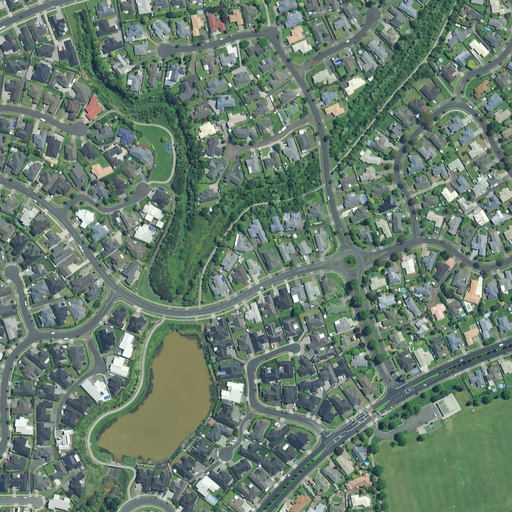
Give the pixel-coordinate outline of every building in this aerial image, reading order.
[(136,13),(133,0),(128,0),(129,3),(122,4),(123,11),(129,10),(130,13),(136,13)] [(152,2),(151,0),(135,0),(136,3),(142,2),(142,8),(139,9),(140,14),(152,13),(150,2),(152,2)] [(172,0),(174,6),(177,6),(177,9),(181,8),(186,7),(185,0),(172,0)] [(282,0),(282,1),(279,2),(281,7),(279,8),(281,13),(297,7),(295,2),(291,4),(289,0),(282,0)] [(317,4),(315,0),(307,0),(309,3),(306,4),(308,12),(313,10),(314,11),(320,10),(318,4),(317,4)] [(339,10),(336,0),(324,0),(326,5),(331,4),(333,11),(339,10)] [(412,2),(409,0),(408,0),(406,5),(401,2),(398,8),(407,13),(407,14),(415,18),(417,14),(415,13),(417,11),(409,7),(412,2)] [(496,1),(495,0),(489,0),(490,5),(492,5),(492,13),(500,13),(500,14),(505,14),(504,9),(500,9),(499,6),(499,0),(496,1)] [(99,3),(100,4),(98,4),(99,7),(100,11),(97,12),(99,18),(115,13),(114,8),(108,9),(106,2),(103,3),(103,2),(99,3)] [(353,10),(349,4),(343,8),(350,20),(354,18),(356,18),(357,17),(361,14),(357,8),(353,10)] [(249,8),(248,5),(242,6),(246,24),(252,22),(251,17),(257,16),(256,9),(252,10),(251,7),(249,8)] [(399,13),(400,12),(393,6),(389,11),(396,16),(399,13)] [(483,16),(467,6),(464,11),(462,10),(459,14),(464,17),(466,13),(468,15),(466,18),(471,20),(472,19),(476,19),(480,21),(483,16)] [(243,24),(239,9),(233,11),(234,15),(229,17),(231,22),(237,21),(238,25),(243,24)] [(303,21),(300,13),(291,16),(291,15),(286,16),(288,21),(285,22),(287,28),(293,26),(293,24),(303,21)] [(399,13),(396,16),(391,23),(400,29),(402,26),(401,26),(407,19),(399,13)] [(216,22),(215,14),(208,15),(211,33),(217,31),(216,28),(220,28),(221,32),(226,31),(223,20),(216,22)] [(55,15),(49,17),(53,26),(58,38),(63,36),(62,33),(65,32),(64,28),(66,28),(64,24),(66,23),(64,18),(61,19),(60,19),(57,20),(55,15)] [(197,18),(197,15),(191,16),(194,30),(193,30),(194,36),(200,35),(198,29),(201,28),(201,26),(204,26),(203,22),(201,22),(200,18),(197,18)] [(351,28),(344,15),(340,18),(341,20),(336,22),(335,20),(333,21),(335,25),(334,26),(336,30),(343,26),(345,31),(351,28)] [(506,21),(505,19),(499,18),(498,20),(490,18),(488,25),(496,27),(496,29),(501,31),(503,25),(504,25),(506,24),(506,21)] [(109,28),(107,20),(103,21),(103,20),(95,22),(96,26),(100,25),(102,30),(97,31),(99,37),(117,31),(115,26),(109,28)] [(186,29),(184,20),(176,22),(178,29),(177,30),(178,35),(179,35),(180,38),(184,37),(184,36),(191,35),(190,29),(186,29)] [(35,22),(29,25),(36,42),(42,39),(40,35),(47,33),(46,32),(47,31),(46,28),(45,28),(43,25),(37,28),(35,22)] [(153,24),(152,27),(152,29),(154,29),(156,31),(154,32),(159,36),(163,32),(166,35),(172,30),(169,27),(166,24),(165,25),(162,22),(160,24),(159,22),(157,24),(153,24)] [(326,30),(322,22),(311,27),(319,45),(326,42),(323,36),(322,32),(326,30)] [(29,31),(27,25),(21,28),(23,33),(21,33),(22,34),(19,36),(21,41),(23,40),(25,45),(24,45),(27,51),(33,48),(33,47),(34,46),(28,32),(29,31)] [(135,29),(126,31),(128,38),(136,36),(137,38),(143,37),(141,32),(142,32),(141,27),(140,27),(140,25),(134,26),(135,29)] [(303,31),(301,27),(291,31),(293,36),(287,39),(290,44),(303,38),(300,32),(303,31)] [(397,34),(392,28),(387,33),(384,29),(379,33),(392,46),(396,43),(394,41),(396,39),(396,37),(395,36),(397,34)] [(453,37),(446,43),(450,48),(458,41),(460,42),(465,38),(461,33),(460,34),(456,29),(451,34),(453,37)] [(12,37),(10,33),(5,35),(7,40),(4,42),(5,43),(1,45),(4,52),(7,50),(8,51),(13,48),(15,52),(19,50),(18,47),(18,46),(13,37),(12,37)] [(501,39),(501,36),(498,35),(496,36),(495,37),(487,33),(484,38),(492,42),(490,45),(496,48),(498,43),(499,44),(501,39)] [(115,41),(113,37),(108,39),(110,43),(103,45),(105,49),(102,50),(104,55),(124,47),(122,41),(117,43),(116,40),(115,41)] [(73,47),(71,40),(65,41),(67,49),(60,52),(63,60),(70,58),(72,67),(79,65),(73,47)] [(308,46),(305,40),(292,46),(294,52),(300,49),(302,54),(312,49),(310,45),(308,46)] [(474,40),(468,45),(472,50),(473,49),(479,55),(480,54),(484,58),(489,53),(480,43),(479,45),(474,40)] [(372,52),(379,61),(386,55),(379,47),(376,49),(370,42),(366,46),(371,53),(372,52)] [(150,48),(149,44),(134,46),(136,55),(140,54),(141,56),(147,55),(146,50),(147,49),(150,48)] [(264,53),(259,44),(254,47),(253,46),(246,50),(250,57),(257,53),(259,56),(264,53)] [(38,52),(38,56),(52,56),(53,51),(54,51),(55,46),(50,46),(50,45),(46,45),(46,46),(42,46),(42,47),(37,47),(37,52),(38,52)] [(464,50),(453,59),(461,68),(467,63),(463,60),(469,55),(464,50)] [(366,63),(362,67),(366,72),(372,67),(374,69),(378,65),(366,51),(362,55),(363,56),(361,58),(366,63)] [(236,58),(234,52),(227,54),(228,56),(225,57),(223,53),(219,55),(223,66),(227,65),(227,63),(231,62),(232,64),(236,62),(235,59),(236,58)] [(127,64),(120,54),(114,58),(118,63),(112,66),(119,76),(124,73),(121,69),(127,64)] [(211,73),(217,72),(214,61),(214,59),(213,55),(201,58),(203,66),(207,65),(209,70),(210,70),(211,73)] [(354,61),(352,55),(342,59),(343,62),(342,62),(344,66),(345,66),(348,74),(355,71),(351,62),(354,61)] [(276,66),(270,56),(261,62),(263,65),(260,67),(264,73),(276,66)] [(18,63),(8,61),(6,72),(17,74),(17,70),(21,71),(21,69),(27,70),(28,63),(19,61),(18,63)] [(46,81),(47,81),(51,68),(48,67),(48,65),(42,63),(41,65),(37,63),(36,68),(37,68),(35,74),(34,73),(32,79),(41,83),(41,82),(45,83),(46,81)] [(157,64),(151,64),(151,68),(148,67),(147,75),(149,75),(149,83),(151,83),(151,87),(156,88),(157,79),(160,80),(161,74),(156,73),(157,64)] [(187,68),(171,64),(170,70),(172,70),(170,79),(170,80),(177,81),(179,72),(185,74),(187,68)] [(444,66),(438,71),(449,83),(454,78),(451,74),(455,71),(450,65),(446,68),(444,66)] [(315,84),(316,83),(318,82),(318,83),(327,79),(329,83),(337,80),(334,74),(330,76),(327,69),(314,75),(315,76),(312,77),(314,80),(313,80),(315,84)] [(282,76),(278,70),(271,74),(275,80),(270,83),(273,88),(286,80),(282,75),(282,76)] [(59,73),(54,71),(48,85),(54,88),(56,82),(63,85),(63,86),(68,88),(74,74),(69,72),(67,77),(63,75),(63,76),(58,74),(59,73)] [(243,74),(242,72),(235,75),(237,77),(234,79),(237,87),(251,81),(247,73),(243,74)] [(492,81),(501,91),(507,85),(504,81),(508,78),(503,73),(499,77),(498,76),(492,81)] [(142,75),(128,74),(128,80),(132,80),(131,91),(138,92),(140,81),(142,81),(142,75)] [(210,87),(211,87),(208,90),(212,94),(227,83),(224,78),(219,82),(216,77),(207,83),(207,85),(208,87),(210,87)] [(349,85),(349,87),(345,89),(348,96),(354,92),(353,91),(366,83),(363,80),(362,81),(361,78),(358,79),(357,78),(354,79),(348,82),(349,85)] [(11,84),(7,83),(6,90),(13,92),(11,100),(16,102),(21,82),(15,80),(14,84),(11,83),(11,84)] [(200,93),(196,87),(191,89),(187,81),(182,83),(185,88),(184,92),(178,96),(182,103),(200,93)] [(85,88),(75,82),(72,88),(76,90),(75,91),(78,93),(76,98),(85,103),(91,93),(88,91),(85,89),(85,88)] [(482,82),(472,90),(474,92),(473,93),(474,94),(472,96),(475,100),(479,97),(478,95),(483,92),(484,94),(488,91),(482,82)] [(44,89),(32,84),(28,94),(31,96),(34,98),(33,102),(38,104),(44,89)] [(420,91),(431,102),(441,92),(435,87),(432,90),(427,85),(420,91)] [(247,96),(244,97),(247,102),(255,99),(256,99),(261,97),(259,92),(260,91),(258,86),(251,89),(252,92),(247,95),(247,96)] [(283,104),(285,103),(286,103),(290,100),(289,100),(295,96),(291,90),(290,91),(288,88),(284,91),(285,93),(282,95),(283,96),(279,98),(283,104)] [(331,103),(331,101),(333,100),(339,97),(336,91),(334,92),(333,92),(328,94),(327,93),(325,92),(323,93),(322,95),(322,96),(321,96),(324,101),(326,105),(331,103)] [(55,97),(48,94),(47,96),(45,95),(43,99),(45,99),(44,102),(51,106),(48,111),(54,113),(59,102),(61,97),(56,95),(55,97)] [(502,100),(498,95),(494,98),(493,96),(488,100),(490,103),(485,107),(489,112),(493,108),(502,100)] [(89,112),(86,115),(91,121),(96,117),(95,116),(102,111),(96,104),(99,99),(93,96),(89,105),(85,108),(89,112)] [(232,100),(229,100),(229,96),(225,96),(225,97),(218,97),(218,100),(217,100),(218,109),(224,109),(224,107),(235,107),(235,100),(232,100)] [(77,103),(68,100),(65,108),(68,109),(67,110),(71,112),(69,119),(74,121),(77,113),(74,112),(77,103)] [(267,106),(264,100),(257,104),(260,107),(255,111),(255,112),(253,113),(256,118),(264,113),(264,114),(269,111),(266,107),(267,106)] [(425,111),(421,108),(425,104),(420,100),(418,102),(417,100),(415,102),(413,100),(409,105),(420,116),(425,111)] [(340,109),(338,103),(325,109),(327,115),(333,112),(335,117),(345,112),(343,108),(340,109)] [(300,111),(297,104),(284,110),(279,112),(283,121),(289,118),(289,117),(300,111)] [(202,110),(201,106),(194,108),(195,114),(191,115),(192,120),(211,114),(211,112),(210,108),(202,110)] [(404,113),(399,109),(394,114),(403,122),(402,123),(408,128),(412,123),(408,120),(413,115),(407,110),(404,113)] [(511,114),(507,109),(499,115),(497,112),(494,114),(496,117),(494,118),(496,119),(495,120),(498,124),(511,114)] [(244,115),(243,112),(233,116),(232,113),(228,114),(230,121),(227,122),(229,128),(234,126),(234,124),(247,119),(245,115),(244,115)] [(446,128),(450,133),(462,126),(456,116),(450,120),(452,124),(446,128)] [(0,131),(10,134),(11,129),(10,129),(11,123),(8,122),(8,120),(0,118),(0,131)] [(270,120),(268,121),(267,119),(261,122),(261,121),(257,123),(262,135),(267,133),(265,129),(273,125),(270,120)] [(33,124),(27,122),(25,130),(18,128),(16,136),(20,137),(20,138),(23,139),(22,142),(28,143),(33,124)] [(212,126),(209,122),(199,128),(202,132),(199,134),(201,139),(209,134),(210,136),(217,132),(213,125),(212,126)] [(511,134),(511,122),(511,123),(511,124),(509,126),(510,128),(501,132),(504,138),(511,134)] [(399,130),(400,131),(402,128),(397,124),(396,123),(394,125),(395,126),(394,128),(391,126),(388,128),(393,132),(397,135),(399,133),(398,132),(399,130)] [(111,132),(109,126),(105,127),(105,126),(99,128),(101,134),(96,136),(97,141),(115,137),(113,131),(111,132)] [(258,136),(249,126),(246,129),(238,129),(238,128),(236,128),(236,131),(233,131),(233,133),(238,138),(247,138),(250,135),(254,140),(258,136)] [(474,133),(470,127),(466,129),(467,130),(462,133),(464,136),(459,139),(463,146),(476,138),(473,133),(474,133)] [(130,132),(120,128),(117,135),(123,137),(120,145),(126,147),(127,143),(130,144),(131,142),(132,142),(134,136),(129,134),(130,132)] [(48,131),(42,130),(41,135),(35,134),(34,138),(35,138),(34,142),(37,143),(36,144),(38,145),(37,148),(43,149),(48,131)] [(306,137),(307,137),(306,133),(297,136),(298,141),(299,140),(302,151),(311,148),(309,143),(308,144),(306,137)] [(445,138),(442,135),(439,139),(434,134),(430,138),(441,150),(445,146),(443,144),(447,141),(445,138)] [(55,137),(49,136),(47,143),(50,143),(46,156),(56,158),(58,152),(60,153),(61,150),(59,149),(61,142),(54,140),(55,137)] [(216,147),(218,144),(219,144),(216,136),(210,139),(212,142),(208,149),(207,149),(205,153),(214,157),(215,153),(221,156),(223,150),(218,148),(216,147)] [(372,143),(370,146),(385,154),(387,148),(383,146),(386,141),(380,138),(378,141),(376,140),(375,142),(373,141),(372,143)] [(300,160),(293,139),(287,141),(289,148),(283,150),(285,155),(286,154),(287,157),(288,156),(289,159),(293,158),(294,162),(300,160)] [(98,156),(88,142),(84,146),(84,147),(80,150),(85,156),(87,155),(91,160),(93,158),(94,159),(98,156)] [(470,151),(466,153),(470,159),(476,155),(476,156),(482,153),(479,147),(478,148),(474,142),(467,146),(470,151)] [(77,144),(70,144),(70,145),(65,145),(65,153),(68,153),(68,160),(77,160),(77,144)] [(123,153),(117,145),(114,148),(114,149),(110,152),(108,150),(104,154),(115,169),(123,163),(120,159),(118,160),(116,157),(113,159),(112,157),(117,153),(119,155),(123,153)] [(129,150),(130,154),(140,160),(140,161),(146,165),(150,159),(147,158),(148,156),(151,156),(150,150),(143,151),(142,146),(136,148),(136,145),(130,146),(131,149),(129,150)] [(426,150),(422,146),(418,150),(426,159),(430,156),(433,159),(437,154),(430,146),(426,150)] [(372,152),(368,149),(360,159),(364,162),(365,161),(368,163),(380,164),(381,158),(370,157),(369,156),(372,152)] [(281,167),(276,151),(271,153),(273,160),(265,162),(267,168),(273,166),(276,165),(276,168),(281,167)] [(26,156),(21,153),(19,156),(15,154),(12,162),(10,160),(8,165),(14,168),(12,173),(18,175),(26,156)] [(420,163),(417,155),(409,157),(411,164),(410,164),(411,167),(408,168),(410,174),(415,172),(414,171),(424,168),(422,162),(420,163)] [(258,162),(257,156),(250,157),(250,159),(246,160),(250,174),(259,172),(257,162),(258,162)] [(490,163),(486,156),(475,162),(477,166),(478,165),(481,169),(479,170),(481,174),(488,170),(486,165),(490,163)] [(446,168),(449,172),(454,169),(458,174),(463,170),(456,159),(446,166),(447,168),(446,168)] [(134,166),(129,161),(121,169),(133,181),(137,176),(133,172),(135,170),(132,167),(134,166)] [(29,170),(27,169),(24,175),(29,178),(28,179),(33,182),(43,166),(39,164),(38,164),(34,162),(29,170)] [(217,165),(211,162),(208,167),(211,169),(207,176),(214,180),(219,170),(220,171),(223,166),(218,163),(217,165)] [(88,178),(79,164),(75,166),(76,167),(72,169),(73,171),(69,173),(77,186),(82,184),(81,183),(85,180),(85,179),(88,178)] [(102,170),(99,164),(95,166),(95,165),(91,167),(93,169),(91,170),(93,174),(95,173),(98,179),(113,172),(110,166),(102,170)] [(439,175),(441,179),(447,176),(442,165),(429,171),(432,177),(439,175)] [(373,169),(372,166),(366,169),(367,172),(363,174),(363,175),(360,176),(362,182),(370,179),(370,181),(376,179),(374,174),(376,173),(374,168),(373,169)] [(229,170),(228,171),(225,177),(226,178),(224,181),(228,183),(230,180),(238,185),(242,179),(244,179),(242,172),(237,173),(238,176),(233,174),(234,173),(229,170)] [(487,180),(491,186),(501,180),(495,170),(490,173),(492,177),(487,180)] [(58,176),(53,173),(51,176),(48,173),(45,177),(43,176),(39,180),(45,184),(42,188),(47,191),(58,176)] [(358,181),(355,174),(346,178),(346,177),(340,179),(344,190),(349,188),(348,185),(358,181)] [(119,180),(116,175),(110,178),(115,188),(116,190),(115,190),(118,196),(125,193),(124,190),(129,187),(127,183),(125,185),(123,181),(121,181),(120,179),(119,180)] [(423,179),(421,176),(415,179),(417,183),(415,184),(417,189),(430,184),(427,177),(423,179)] [(64,180),(60,177),(50,192),(55,196),(58,191),(65,196),(72,187),(68,184),(67,185),(63,182),(64,180)] [(484,183),(480,177),(477,179),(479,181),(476,183),(477,184),(472,188),(475,194),(488,186),(485,182),(484,183)] [(459,187),(455,190),(458,195),(468,187),(461,178),(455,182),(459,187)] [(91,189),(93,195),(97,193),(99,196),(107,199),(110,191),(103,189),(105,183),(99,181),(96,187),(91,189)] [(386,187),(384,182),(377,185),(378,188),(373,190),(374,192),(371,193),(373,198),(384,193),(385,194),(390,192),(388,186),(386,187)] [(510,191),(507,187),(502,190),(504,194),(500,197),(503,202),(511,196),(511,192),(511,190),(510,191)] [(439,194),(447,203),(457,196),(453,191),(449,194),(444,188),(441,191),(442,192),(439,194)] [(171,196),(158,190),(156,195),(155,195),(152,200),(160,204),(159,207),(164,209),(166,204),(168,205),(170,201),(168,200),(171,196)] [(219,195),(218,193),(213,194),(213,190),(207,191),(205,192),(205,193),(203,194),(203,195),(200,196),(201,203),(220,198),(219,195)] [(352,197),(351,194),(344,196),(346,202),(344,203),(346,208),(352,206),(351,205),(361,201),(359,195),(352,197)] [(394,202),(391,195),(387,197),(384,198),(386,203),(380,205),(381,208),(379,208),(381,213),(398,206),(396,201),(394,202)] [(432,198),(431,195),(424,197),(425,202),(423,202),(424,208),(429,207),(429,206),(437,204),(435,197),(432,198)] [(491,198),(492,201),(493,202),(491,203),(491,202),(486,205),(488,208),(486,209),(488,212),(500,205),(495,196),(491,198)] [(12,200),(6,198),(4,202),(7,203),(5,208),(2,206),(1,210),(13,216),(15,212),(11,210),(12,208),(19,205),(17,199),(12,200)] [(474,208),(471,203),(468,205),(467,203),(465,200),(463,201),(461,199),(457,201),(465,214),(474,208)] [(146,213),(147,212),(148,213),(145,218),(151,222),(154,217),(160,220),(162,217),(162,218),(165,213),(150,204),(149,206),(146,204),(142,211),(146,213)] [(320,207),(319,204),(312,206),(313,208),(309,209),(310,214),(307,215),(308,220),(314,219),(314,218),(318,217),(319,221),(325,220),(322,207),(320,207)] [(367,212),(365,206),(357,209),(358,212),(354,213),(355,216),(351,217),(353,223),(368,217),(366,213),(367,212)] [(21,214),(20,214),(19,213),(16,217),(23,222),(22,223),(28,227),(30,224),(29,223),(33,217),(34,218),(39,211),(34,207),(31,212),(25,207),(21,212),(22,212),(21,214)] [(87,210),(80,209),(79,209),(79,213),(76,212),(76,215),(78,216),(78,217),(79,217),(79,219),(81,219),(82,221),(83,221),(83,222),(80,226),(85,229),(88,225),(94,221),(95,213),(90,213),(90,211),(87,211),(87,210)] [(489,221),(483,210),(473,216),(477,222),(480,220),(483,224),(489,221)] [(496,212),(497,214),(493,216),(494,217),(491,219),(495,225),(501,222),(502,223),(506,220),(503,215),(502,215),(499,210),(496,212)] [(132,224),(135,223),(136,225),(139,224),(137,221),(138,221),(134,213),(128,216),(126,213),(121,216),(128,230),(133,227),(132,224)] [(300,218),(299,213),(291,214),(292,218),(290,220),(286,221),(287,228),(292,227),(293,228),(299,227),(298,221),(299,218),(300,218)] [(403,232),(401,213),(393,214),(394,232),(403,232)] [(434,222),(433,227),(439,228),(442,218),(426,213),(424,219),(434,222)] [(458,218),(453,215),(448,224),(450,225),(449,227),(450,227),(448,232),(454,235),(462,219),(459,217),(458,218)] [(281,225),(278,216),(271,218),(274,225),(270,226),(272,232),(276,231),(276,232),(279,231),(279,232),(284,230),(282,224),(281,225)] [(268,241),(258,218),(252,221),(254,224),(250,226),(251,228),(248,230),(251,238),(256,236),(255,234),(258,233),(262,243),(268,241)] [(51,224),(47,219),(43,223),(41,220),(38,222),(37,220),(30,226),(33,230),(32,231),(36,236),(40,233),(51,224)] [(384,222),(382,219),(375,221),(378,228),(382,227),(384,234),(385,233),(387,238),(392,236),(386,221),(384,222)] [(7,224),(4,222),(3,224),(0,222),(0,232),(4,235),(1,239),(7,242),(15,228),(11,225),(9,228),(6,226),(7,224)] [(99,239),(108,233),(110,231),(106,225),(102,227),(98,222),(91,228),(95,233),(91,235),(96,242),(100,240),(99,239)] [(152,239),(153,237),(151,236),(149,235),(149,234),(148,233),(149,230),(148,229),(149,226),(144,224),(142,227),(140,226),(138,231),(137,230),(134,237),(150,244),(152,239)] [(475,232),(465,226),(462,231),(461,231),(459,235),(465,238),(462,243),(467,246),(475,232)] [(363,232),(361,228),(357,230),(361,239),(365,237),(368,244),(374,241),(369,229),(363,232)] [(54,233),(51,230),(46,234),(50,239),(45,242),(50,248),(56,244),(57,244),(62,240),(58,235),(57,236),(55,233),(54,233)] [(500,236),(499,231),(490,234),(493,241),(490,242),(493,254),(500,252),(498,247),(502,246),(499,236),(500,236)] [(327,238),(326,232),(320,233),(320,234),(315,235),(319,252),(325,251),(324,249),(327,248),(326,242),(324,242),(324,240),(325,240),(325,238),(327,238)] [(246,235),(237,233),(235,245),(234,245),(233,250),(247,252),(248,247),(244,246),(246,235)] [(22,237),(19,234),(17,238),(16,237),(11,243),(16,247),(12,252),(17,256),(29,240),(24,236),(22,237)] [(485,235),(478,235),(478,244),(472,244),(472,249),(480,249),(479,255),(485,256),(485,235)] [(108,238),(102,243),(106,249),(101,253),(103,255),(102,256),(104,258),(121,247),(116,241),(113,243),(111,240),(110,241),(108,238)] [(310,243),(307,244),(304,240),(297,245),(301,251),(299,251),(303,257),(307,254),(307,255),(312,252),(311,251),(313,250),(310,246),(311,245),(310,243)] [(129,250),(130,252),(137,259),(144,252),(142,250),(144,249),(141,246),(143,245),(139,241),(136,244),(135,244),(134,245),(130,241),(125,246),(130,249),(129,250)] [(296,252),(291,243),(288,244),(289,246),(285,247),(284,243),(278,246),(285,263),(291,260),(288,254),(290,253),(291,255),(296,252)] [(57,265),(74,253),(70,248),(65,252),(61,246),(59,247),(58,246),(53,249),(55,252),(52,254),(55,259),(53,260),(57,265)] [(36,252),(33,248),(31,250),(30,249),(23,254),(27,259),(22,263),(25,268),(42,256),(38,251),(36,252)] [(122,254),(120,250),(110,256),(115,264),(113,265),(116,270),(123,266),(122,265),(127,262),(125,257),(122,259),(120,255),(122,254)] [(269,252),(268,250),(263,253),(267,261),(267,262),(270,270),(276,268),(274,263),(276,262),(274,259),(272,255),(274,254),(273,251),(269,252)] [(437,254),(432,252),(430,256),(429,256),(428,259),(424,257),(422,262),(426,263),(425,266),(427,267),(426,269),(431,271),(437,254)] [(238,256),(233,253),(230,258),(226,255),(221,264),(225,267),(224,269),(229,272),(238,256)] [(75,254),(58,266),(66,278),(72,274),(67,267),(74,262),(76,265),(81,261),(75,254)] [(255,263),(252,258),(246,261),(250,269),(248,270),(251,276),(255,274),(260,272),(260,271),(261,268),(260,266),(258,265),(256,262),(255,263)] [(414,265),(413,259),(407,260),(407,261),(402,263),(403,268),(406,268),(407,274),(415,273),(414,266),(414,265)] [(122,273),(127,277),(128,275),(129,277),(128,278),(126,281),(131,285),(136,278),(134,276),(135,275),(135,273),(138,270),(138,268),(139,266),(133,262),(127,270),(125,268),(122,273)] [(444,265),(440,262),(436,266),(440,269),(434,276),(440,281),(450,267),(445,263),(444,265)] [(43,270),(39,264),(32,267),(36,273),(30,276),(33,281),(48,274),(45,269),(43,270)] [(234,278),(237,283),(239,284),(243,282),(249,279),(241,265),(234,269),(238,275),(234,278)] [(390,283),(401,281),(400,277),(402,277),(401,273),(396,274),(396,272),(394,272),(392,267),(387,269),(390,283)] [(511,280),(511,276),(510,271),(505,272),(507,278),(499,281),(500,286),(504,285),(505,291),(511,288),(510,281),(511,280)] [(464,277),(456,273),(452,285),(459,288),(457,293),(463,295),(467,284),(462,282),(464,277)] [(95,279),(91,274),(82,280),(80,277),(78,279),(77,278),(73,281),(71,282),(74,287),(72,289),(76,294),(95,279)] [(223,285),(218,275),(213,278),(214,281),(213,281),(216,287),(212,289),(216,296),(220,294),(223,293),(222,292),(229,289),(226,283),(223,285)] [(56,281),(53,276),(46,279),(54,295),(59,293),(59,292),(63,290),(63,289),(66,288),(63,283),(61,279),(56,281)] [(378,280),(378,277),(371,279),(372,284),(370,285),(372,290),(378,289),(378,287),(386,285),(384,278),(378,280)] [(334,283),(333,280),(328,281),(327,279),(321,281),(326,295),(333,292),(332,287),(336,286),(335,282),(334,283)] [(49,291),(44,280),(39,282),(40,283),(31,288),(33,293),(31,294),(35,303),(40,301),(38,299),(47,295),(46,292),(49,291)] [(311,287),(310,282),(305,283),(310,301),(314,300),(313,295),(316,294),(316,296),(321,295),(318,285),(311,287)] [(1,287),(0,283),(0,296),(13,292),(11,286),(5,288),(5,286),(1,287)] [(99,283),(96,285),(94,283),(89,286),(92,290),(87,293),(90,297),(88,299),(91,302),(100,295),(99,294),(102,291),(98,286),(100,284),(99,283)] [(306,299),(302,284),(296,286),(296,287),(291,289),(292,292),(291,292),(292,296),(294,303),(306,299)] [(428,284),(425,284),(424,285),(424,287),(415,288),(416,294),(419,294),(425,294),(425,296),(430,296),(430,291),(431,291),(431,287),(428,284)] [(486,293),(487,293),(489,293),(489,295),(488,295),(489,299),(497,297),(497,293),(499,293),(497,287),(494,288),(493,284),(486,285),(487,288),(485,288),(486,293)] [(478,295),(475,294),(477,289),(471,287),(469,292),(467,291),(464,300),(470,302),(478,305),(480,297),(478,296),(478,295)] [(291,308),(285,288),(279,290),(281,295),(275,297),(278,306),(279,306),(280,309),(284,308),(285,310),(291,308)] [(277,315),(271,295),(265,297),(267,302),(260,304),(261,309),(265,307),(266,310),(262,311),(264,316),(269,314),(270,317),(277,315)] [(386,299),(385,295),(378,297),(380,303),(379,304),(381,309),(386,308),(386,307),(396,303),(394,296),(386,299)] [(421,313),(411,298),(405,301),(411,312),(412,311),(416,316),(421,313)] [(2,306),(0,299),(0,314),(15,310),(14,304),(5,307),(5,305),(2,306)] [(83,304),(81,300),(69,307),(77,321),(86,316),(84,312),(85,311),(82,305),(83,304)] [(459,301),(457,301),(456,301),(447,305),(452,317),(459,314),(457,309),(462,308),(459,301)] [(262,321),(256,302),(250,304),(252,309),(245,312),(246,315),(245,316),(246,319),(247,319),(248,320),(255,318),(256,323),(262,321)] [(59,309),(57,303),(52,305),(60,326),(65,325),(64,321),(66,320),(65,317),(68,316),(67,312),(68,311),(66,306),(59,309)] [(446,310),(443,303),(430,309),(433,314),(435,313),(438,321),(445,318),(442,312),(446,310)] [(335,305),(329,305),(329,306),(326,307),(326,311),(328,311),(328,313),(333,313),(333,314),(338,314),(337,312),(347,311),(347,305),(335,306),(335,305)] [(40,311),(41,312),(42,317),(43,319),(41,320),(43,324),(44,323),(46,326),(50,325),(51,326),(56,324),(52,314),(53,314),(51,308),(46,310),(45,309),(40,311)] [(127,310),(123,308),(121,312),(118,310),(116,313),(115,313),(114,315),(115,315),(114,318),(112,317),(109,322),(122,329),(125,325),(122,323),(127,313),(126,313),(127,310)] [(393,312),(392,310),(389,311),(388,310),(385,312),(389,319),(383,321),(384,326),(390,326),(402,319),(399,314),(396,315),(394,311),(393,312)] [(244,319),(242,313),(228,317),(230,322),(234,321),(236,326),(232,328),(234,333),(245,329),(242,320),(244,319)] [(325,325),(321,313),(316,315),(317,318),(311,320),(310,315),(305,317),(310,331),(315,329),(315,328),(325,325)] [(17,322),(15,316),(2,320),(5,329),(6,329),(10,340),(16,338),(14,332),(20,329),(18,322),(17,322)] [(139,319),(133,316),(130,321),(131,322),(128,329),(133,332),(134,330),(138,332),(141,333),(142,330),(144,325),(145,325),(147,321),(144,319),(144,318),(141,316),(139,319)] [(508,323),(506,316),(498,319),(500,325),(499,325),(500,331),(505,330),(506,332),(511,330),(509,323),(508,323)] [(297,323),(295,317),(283,321),(287,331),(285,331),(287,337),(301,332),(300,328),(295,329),(293,324),(297,323)] [(428,322),(424,317),(415,324),(420,330),(416,333),(420,338),(429,330),(425,325),(428,322)] [(229,336),(225,318),(219,319),(220,325),(212,327),(213,331),(209,332),(210,338),(214,337),(215,341),(226,338),(226,336),(229,336)] [(349,324),(347,318),(339,320),(341,324),(336,325),(338,333),(351,328),(349,323),(349,324)] [(486,321),(485,318),(479,320),(484,333),(483,333),(485,339),(490,337),(488,332),(491,331),(490,329),(493,328),(491,323),(489,324),(488,320),(486,321)] [(275,329),(273,323),(267,324),(270,335),(269,335),(271,344),(285,339),(282,327),(275,329)] [(480,332),(477,324),(469,326),(471,331),(464,333),(467,340),(466,340),(468,346),(474,344),(471,338),(478,335),(477,333),(480,332)] [(106,334),(105,329),(98,332),(104,351),(110,350),(109,346),(116,344),(114,341),(115,340),(113,332),(106,334)] [(401,342),(396,331),(392,332),(393,334),(389,336),(391,340),(392,339),(393,343),(391,343),(394,349),(398,347),(399,348),(408,345),(406,340),(401,342)] [(258,337),(256,332),(251,333),(257,352),(263,350),(261,344),(267,342),(265,335),(258,337)] [(320,339),(318,332),(310,334),(312,341),(312,343),(308,345),(310,350),(315,349),(315,348),(328,343),(326,337),(320,339)] [(133,345),(131,344),(134,336),(126,333),(122,342),(121,342),(119,347),(125,350),(122,356),(129,358),(130,357),(134,349),(131,348),(133,345)] [(351,340),(349,333),(342,336),(343,338),(341,339),(343,345),(340,346),(342,352),(359,346),(356,340),(350,342),(349,341),(351,340)] [(254,352),(248,334),(242,336),(242,338),(238,339),(240,346),(239,346),(240,351),(247,349),(249,354),(254,352)] [(443,341),(441,334),(437,336),(437,337),(433,339),(430,340),(432,344),(430,345),(431,346),(437,359),(442,357),(440,352),(442,352),(440,346),(440,344),(442,341),(443,341)] [(456,339),(454,334),(447,336),(453,352),(457,350),(456,345),(461,343),(460,338),(456,339)] [(233,345),(232,339),(213,343),(214,349),(217,348),(218,356),(217,357),(218,361),(232,358),(231,355),(227,356),(226,351),(227,351),(226,347),(233,345)] [(57,350),(56,345),(50,346),(54,367),(60,365),(59,361),(67,359),(65,350),(59,351),(58,350),(57,350)] [(330,347),(330,348),(325,350),(324,347),(315,350),(317,355),(315,355),(312,360),(316,364),(318,361),(319,362),(321,361),(326,359),(330,358),(329,357),(336,354),(333,347),(333,345),(330,347)] [(80,347),(80,346),(75,347),(75,346),(70,347),(73,365),(76,364),(77,369),(82,368),(80,361),(86,360),(85,355),(81,355),(81,353),(84,352),(83,347),(80,347)] [(424,356),(420,349),(414,352),(422,367),(431,363),(430,362),(434,360),(430,353),(424,356)] [(34,354),(30,351),(26,355),(44,370),(48,366),(44,362),(50,355),(43,350),(38,356),(35,353),(34,354)] [(409,354),(407,350),(399,355),(400,358),(398,359),(403,369),(405,368),(407,373),(413,369),(411,365),(415,363),(412,357),(409,359),(408,358),(406,359),(405,356),(409,354)] [(360,356),(355,356),(355,359),(354,359),(351,359),(351,366),(367,367),(368,361),(363,361),(363,360),(360,360),(360,356)] [(43,371),(25,357),(22,361),(27,366),(22,371),(25,374),(25,375),(29,378),(30,376),(33,378),(37,374),(40,376),(41,375),(42,375),(44,372),(43,371)] [(125,359),(119,357),(119,359),(115,357),(113,363),(112,362),(110,369),(111,370),(111,371),(126,377),(129,368),(123,366),(125,359)] [(307,361),(305,357),(300,361),(303,366),(297,370),(302,377),(305,375),(305,376),(310,372),(312,375),(316,372),(310,363),(309,363),(308,361),(307,361)] [(353,376),(344,358),(338,361),(340,365),(334,369),(339,377),(345,373),(348,379),(353,376)] [(511,360),(501,364),(505,374),(509,372),(509,374),(511,372),(511,360)] [(294,368),(294,361),(279,362),(280,367),(285,367),(285,372),(282,373),(282,378),(294,378),(293,368),(294,368)] [(240,365),(239,363),(220,365),(221,371),(227,370),(228,374),(219,375),(220,380),(244,377),(243,371),(244,371),(243,364),(240,365)] [(338,382),(330,364),(324,367),(326,371),(320,373),(323,382),(329,380),(332,385),(338,382)] [(500,372),(497,365),(488,369),(490,374),(486,376),(490,386),(494,385),(493,383),(501,380),(498,373),(500,372)] [(70,375),(60,368),(56,374),(52,371),(49,376),(67,388),(70,383),(66,380),(70,375)] [(279,380),(277,368),(272,369),(273,373),(268,373),(267,368),(262,369),(263,372),(262,372),(263,383),(269,382),(269,381),(279,380)] [(485,384),(480,370),(475,371),(477,376),(470,379),(471,384),(477,382),(478,387),(481,386),(481,387),(484,387),(483,385),(485,384)] [(115,377),(113,377),(111,379),(111,381),(108,386),(111,388),(109,390),(115,394),(120,387),(122,388),(126,383),(122,380),(123,379),(118,375),(116,374),(115,377)] [(372,384),(365,374),(358,379),(364,388),(361,389),(366,396),(371,392),(372,394),(377,390),(376,388),(377,387),(374,382),(372,384)] [(97,402),(102,397),(99,394),(102,391),(105,394),(107,391),(105,389),(107,386),(102,382),(101,383),(98,380),(94,384),(95,386),(94,386),(87,379),(81,385),(97,402)] [(322,387),(319,379),(306,384),(305,380),(301,382),(302,383),(298,384),(301,390),(304,389),(304,391),(311,389),(312,393),(318,391),(317,388),(322,387)] [(229,386),(228,390),(228,392),(222,391),(221,395),(222,395),(221,399),(234,401),(233,402),(240,403),(242,393),(240,393),(240,391),(242,392),(244,385),(228,382),(227,386),(229,386)] [(32,383),(21,383),(21,389),(13,388),(13,395),(34,396),(35,390),(32,390),(32,383)] [(54,386),(43,384),(42,388),(45,389),(44,392),(40,391),(38,397),(58,401),(60,395),(54,394),(55,390),(53,389),(54,386)] [(279,387),(279,384),(275,384),(275,386),(273,386),(273,390),(265,390),(265,391),(263,391),(263,397),(266,397),(266,401),(273,400),(280,399),(280,387),(279,387)] [(295,396),(296,386),(284,385),(282,403),(295,404),(295,396)] [(350,391),(347,388),(343,391),(354,407),(364,400),(357,390),(354,392),(352,390),(350,391)] [(306,396),(300,393),(299,398),(301,399),(298,406),(302,408),(303,405),(305,406),(304,408),(313,411),(318,398),(312,396),(310,401),(305,399),(306,396)] [(80,398),(79,397),(78,400),(75,399),(74,400),(70,398),(67,403),(84,413),(86,410),(87,411),(90,406),(91,407),(93,403),(90,401),(91,399),(86,396),(85,397),(82,395),(80,398)] [(337,398),(335,395),(330,398),(342,415),(352,408),(346,398),(341,402),(338,397),(337,398)] [(450,395),(436,403),(444,416),(458,408),(450,395)] [(34,408),(28,408),(29,400),(20,399),(20,408),(12,408),(12,413),(33,414),(34,408)] [(327,400),(326,399),(319,415),(324,417),(323,419),(331,423),(335,415),(330,412),(333,405),(329,404),(331,401),(329,400),(330,400),(328,399),(327,400)] [(49,401),(44,401),(44,403),(41,402),(41,405),(38,405),(38,420),(50,421),(50,414),(46,414),(46,408),(53,408),(53,403),(49,403),(49,401)] [(232,409),(234,407),(225,402),(223,407),(225,408),(221,415),(218,413),(215,419),(235,429),(238,423),(232,420),(233,418),(230,417),(234,410),(232,409)] [(82,414),(68,406),(65,411),(68,413),(63,422),(74,428),(77,424),(74,422),(77,418),(80,419),(82,414)] [(24,418),(20,417),(20,420),(16,420),(15,426),(16,426),(16,432),(21,432),(21,434),(33,435),(33,431),(33,427),(27,426),(27,419),(24,419),(24,418)] [(268,424),(262,420),(261,423),(258,422),(254,428),(256,429),(253,432),(252,432),(249,437),(254,440),(255,439),(262,443),(264,438),(261,436),(268,424)] [(44,422),(38,422),(38,444),(44,444),(44,440),(51,440),(51,428),(44,428),(44,422)] [(219,425),(216,423),(213,427),(214,428),(207,438),(213,442),(215,440),(217,442),(220,437),(220,438),(223,434),(229,438),(232,433),(227,429),(227,428),(224,426),(224,427),(220,424),(219,425)] [(291,430),(286,425),(282,431),(281,430),(278,433),(273,429),(269,433),(270,434),(267,438),(272,442),(270,444),(274,448),(291,430)] [(57,444),(59,444),(59,446),(57,446),(58,449),(59,449),(59,450),(70,449),(69,445),(70,445),(70,443),(73,443),(73,440),(70,440),(69,434),(74,434),(73,430),(64,431),(65,435),(61,436),(61,437),(57,438),(57,444)] [(304,434),(302,433),(298,438),(292,433),(288,438),(290,440),(289,441),(300,451),(305,445),(305,446),(310,440),(307,438),(309,436),(305,433),(304,434)] [(26,438),(21,437),(20,439),(17,438),(14,450),(19,451),(18,453),(29,456),(31,449),(25,447),(27,440),(26,438)] [(197,447),(195,449),(194,448),(191,452),(205,462),(207,459),(214,449),(202,439),(200,442),(198,441),(195,445),(197,447)] [(255,445),(252,443),(248,451),(243,448),(240,453),(259,463),(262,458),(258,456),(259,454),(256,453),(258,450),(260,451),(262,447),(255,444),(255,445)] [(295,452),(287,444),(282,448),(279,445),(274,451),(287,463),(290,460),(291,460),(296,455),(294,453),(295,452)] [(364,449),(362,446),(358,448),(357,446),(352,449),(361,463),(367,459),(363,453),(368,450),(366,448),(364,449)] [(52,461),(51,448),(39,448),(39,450),(35,450),(35,458),(41,458),(41,457),(47,457),(47,461),(52,461)] [(76,455),(74,451),(62,457),(64,462),(65,461),(67,465),(66,466),(69,471),(75,468),(76,469),(82,466),(80,461),(77,462),(74,456),(76,455)] [(345,460),(341,455),(336,459),(348,475),(355,470),(351,464),(352,463),(350,461),(349,462),(347,459),(345,460)] [(17,460),(17,456),(11,456),(11,463),(5,463),(5,469),(24,469),(24,465),(26,465),(26,458),(22,458),(22,460),(17,460)] [(188,471),(189,470),(190,471),(193,468),(195,466),(192,464),(195,461),(190,456),(188,459),(185,456),(182,459),(185,462),(182,464),(180,464),(178,463),(174,466),(185,478),(186,477),(190,481),(194,477),(188,471)] [(252,469),(245,458),(241,461),(242,462),(241,463),(240,462),(230,468),(238,481),(243,478),(240,475),(247,470),(248,471),(252,469)] [(284,466),(276,458),(272,463),(267,459),(265,461),(264,460),(261,464),(270,472),(271,472),(275,475),(278,471),(279,472),(284,466)] [(68,474),(61,461),(55,465),(58,472),(51,475),(54,481),(59,478),(60,480),(64,478),(64,477),(68,474)] [(331,471),(327,467),(323,471),(327,475),(335,483),(341,479),(337,475),(339,473),(335,468),(331,471)] [(271,476),(262,468),(260,471),(262,473),(260,476),(257,474),(256,475),(253,473),(249,477),(264,491),(268,486),(264,482),(271,476)] [(144,470),(140,469),(137,482),(140,482),(140,481),(144,482),(143,486),(144,486),(143,491),(149,493),(154,471),(149,470),(147,475),(143,474),(144,470)] [(76,476),(74,478),(72,479),(71,488),(67,492),(71,496),(76,492),(81,497),(84,494),(82,492),(83,491),(81,489),(83,487),(81,485),(84,482),(82,479),(86,476),(82,471),(77,476),(76,476)] [(217,475),(212,471),(208,475),(226,491),(230,487),(227,484),(232,479),(225,472),(220,475),(219,474),(218,474),(217,475)] [(170,473),(163,472),(161,479),(155,477),(152,489),(165,492),(170,473)] [(368,486),(370,487),(372,482),(370,481),(369,478),(369,476),(369,474),(367,473),(364,474),(363,476),(348,482),(348,483),(345,484),(348,490),(360,486),(364,488),(364,487),(368,486)] [(27,491),(27,474),(21,474),(21,478),(13,478),(13,480),(10,480),(10,484),(13,484),(13,486),(22,486),(22,491),(27,491)] [(39,476),(39,474),(34,474),(34,489),(47,489),(47,485),(50,485),(50,480),(41,481),(41,476),(39,476)] [(325,480),(320,474),(314,480),(317,484),(313,488),(317,492),(321,489),(323,492),(329,487),(324,481),(325,480)] [(8,475),(2,475),(2,478),(0,477),(0,486),(2,486),(1,491),(7,492),(8,475)] [(220,487),(206,475),(196,486),(199,489),(198,490),(206,497),(209,494),(206,491),(208,488),(213,492),(216,489),(217,490),(220,487)] [(188,482),(183,480),(180,484),(174,481),(170,490),(176,493),(173,500),(178,502),(188,482)] [(249,491),(241,484),(237,488),(242,493),(241,495),(251,503),(260,492),(254,486),(249,491)] [(198,496),(192,493),(191,495),(187,493),(185,496),(184,496),(180,503),(186,506),(183,511),(191,511),(194,507),(193,506),(198,496)] [(60,496),(54,494),(53,501),(50,500),(48,508),(54,510),(55,507),(68,511),(69,508),(70,508),(71,506),(69,506),(71,499),(65,498),(64,501),(59,500),(60,496)] [(298,511),(311,500),(307,495),(304,497),(302,495),(294,502),(296,504),(291,508),(292,509),(290,511),(298,511)] [(369,499),(366,496),(359,498),(358,495),(351,496),(353,506),(363,505),(364,506),(365,507),(370,506),(370,502),(371,502),(370,499),(370,498),(369,499)] [(245,503),(239,499),(237,501),(236,500),(233,503),(231,501),(229,504),(238,511),(243,511),(245,510),(241,507),(245,503)] [(325,506),(320,503),(315,511),(310,508),(307,511),(322,511),(324,510),(323,510),(325,506)]
